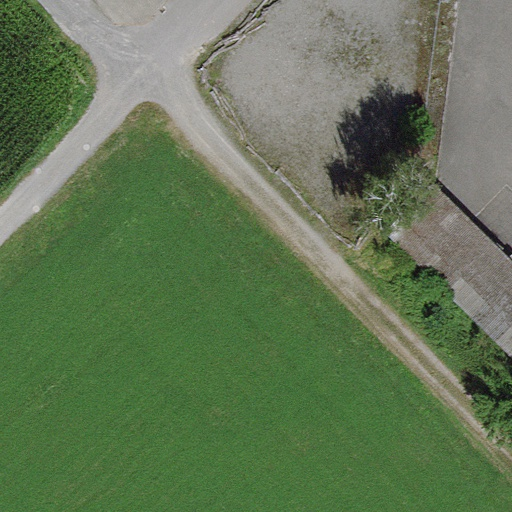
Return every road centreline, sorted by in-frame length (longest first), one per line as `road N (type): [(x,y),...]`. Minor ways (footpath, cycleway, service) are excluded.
road 1 (track): [(143,75),(511,442)]
road 2 (track): [(143,75),(0,219)]
